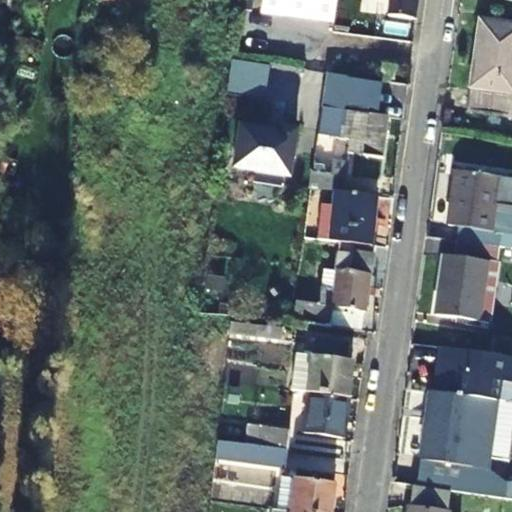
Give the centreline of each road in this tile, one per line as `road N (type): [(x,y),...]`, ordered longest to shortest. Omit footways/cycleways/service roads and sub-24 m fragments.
road 1 (residential): [(437,0),(365,511)]
road 2 (unknown): [(427,59),(255,35)]
